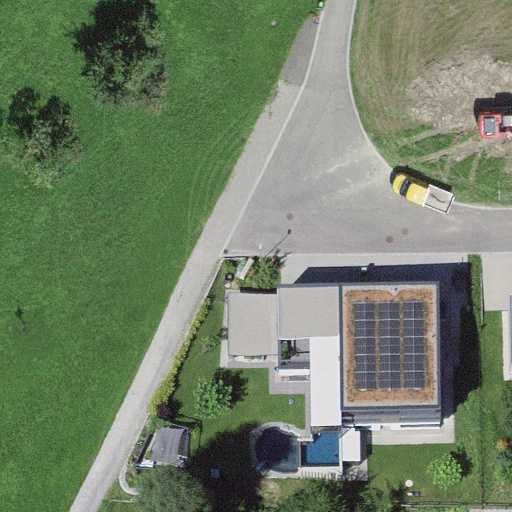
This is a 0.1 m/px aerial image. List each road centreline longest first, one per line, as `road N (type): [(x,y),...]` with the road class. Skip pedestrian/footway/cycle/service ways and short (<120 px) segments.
road 1 (track): [(88,511),(239,191),(314,176)]
road 2 (residential): [(314,176),(401,218),(511,231)]
